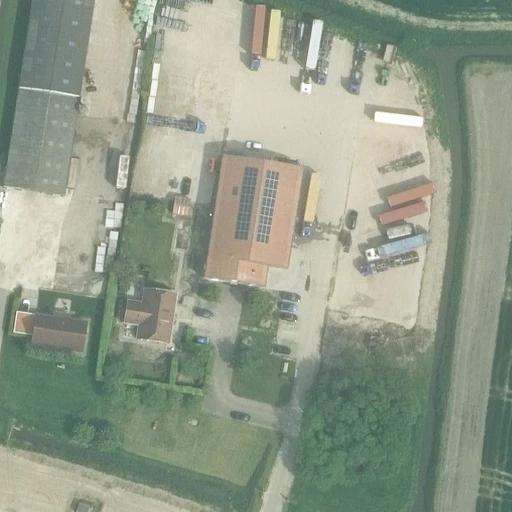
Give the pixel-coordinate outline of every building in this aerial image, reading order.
[(90,0),(32,0),(18,90),(3,190),(63,199),(78,99),(94,0),(90,0)] [(284,270),(299,172),(223,160),(207,259),(205,259),(202,280),(263,289),(266,267),(284,270)] [(172,215),(188,217),(190,201),(174,199),(172,215)] [(168,346),(176,296),(144,291),(142,305),(127,303),(124,325),(138,327),(136,341),(168,346)] [(32,337),(35,316),(16,314),(13,334),(32,337)] [(81,354),(86,324),(69,322),(69,317),(53,314),(52,319),(35,316),(32,337),(30,346),(81,354)]
